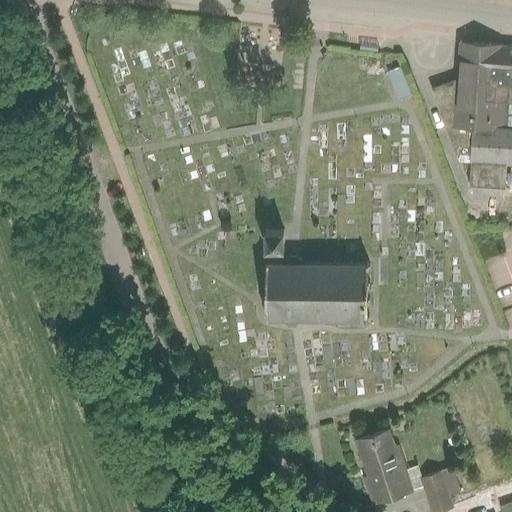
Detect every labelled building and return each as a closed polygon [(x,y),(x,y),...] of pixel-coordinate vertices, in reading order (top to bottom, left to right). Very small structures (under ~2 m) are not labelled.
[(511,40),(460,39),(456,122),(475,123),(474,160),(511,161),(511,40)] [(294,232),(279,232),(280,247),(295,246),(294,232)] [(369,263),(277,258),(275,303),(367,308),(369,263)] [(390,425),(357,436),(369,472),(364,474),(373,500),(417,485),(402,441),(396,443),(390,425)] [(511,511),(511,485),(497,490),(504,511),(511,511)]
